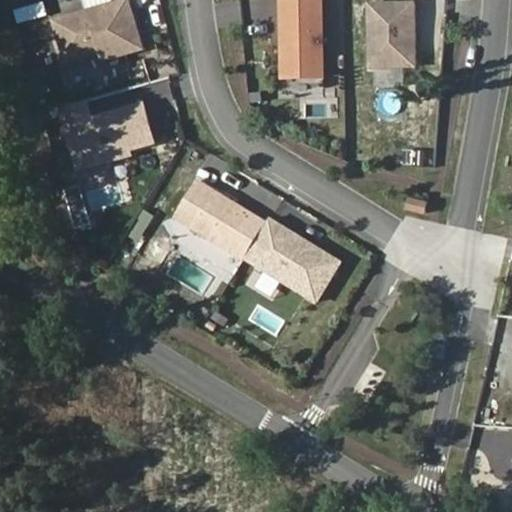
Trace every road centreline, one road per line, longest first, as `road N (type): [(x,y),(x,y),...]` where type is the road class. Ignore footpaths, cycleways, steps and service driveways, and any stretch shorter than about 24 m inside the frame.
road 1 (residential): [(199,0),(211,77),(240,136),(416,243)]
road 2 (unclassified): [(0,260),(286,435)]
road 3 (residential): [(468,266),(496,0)]
road 4 (residential): [(411,510),(468,266)]
road 5 (residential): [(416,243),(286,435)]
road 6 (unclassified): [(286,435),(411,510)]
